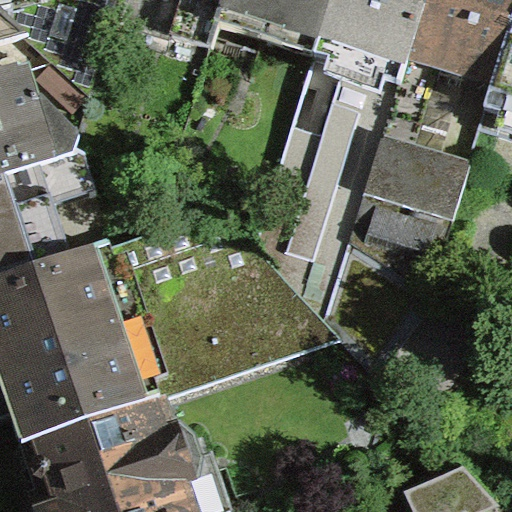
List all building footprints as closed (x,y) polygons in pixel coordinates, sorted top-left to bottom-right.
[(0,0),(0,15),(25,38),(88,96),(113,18),(118,0),(0,0)] [(118,0),(113,18),(209,49),(216,27),(224,0),(118,0)] [(224,0),(216,27),(314,57),(331,0),(224,0)] [(331,0),(314,57),(344,67),(322,137),(292,128),(255,246),(325,323),(350,242),(409,56),(426,0),(331,0)] [(511,0),(426,0),(409,56),(438,65),(494,83),(511,25),(511,0)] [(0,45),(25,38),(0,15),(0,45)] [(511,25),(494,83),(480,130),(511,140),(511,25)] [(350,242),(429,292),(468,167),(439,158),(443,148),(428,143),(425,154),(411,149),(438,65),(409,56),(350,242)] [(31,101),(22,73),(0,80),(0,182),(74,159),(69,156),(74,140),(40,105),(37,99),(31,101)] [(85,164),(74,159),(0,182),(0,285),(69,262),(52,209),(95,195),(85,164)] [(325,323),(255,246),(198,219),(69,262),(0,285),(0,389),(20,445),(21,447),(26,445),(160,401),(341,340),(325,323)] [(392,347),(432,293),(429,292),(350,242),(325,323),(341,340),(372,373),(392,347)] [(229,511),(211,455),(201,459),(194,438),(180,425),(170,429),(160,401),(26,445),(30,458),(44,497),(38,499),(42,511),(229,511)] [(500,511),(463,471),(407,495),(414,511),(500,511)]
